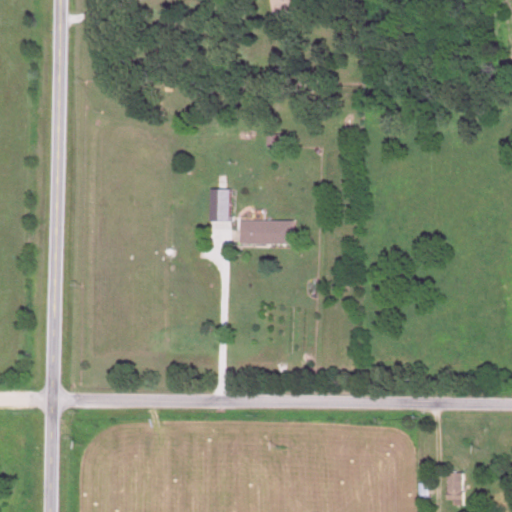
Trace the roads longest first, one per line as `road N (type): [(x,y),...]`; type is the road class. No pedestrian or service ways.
road 1 (secondary): [(47,511),(56,0)]
road 2 (residential): [(511,408),(0,401)]
